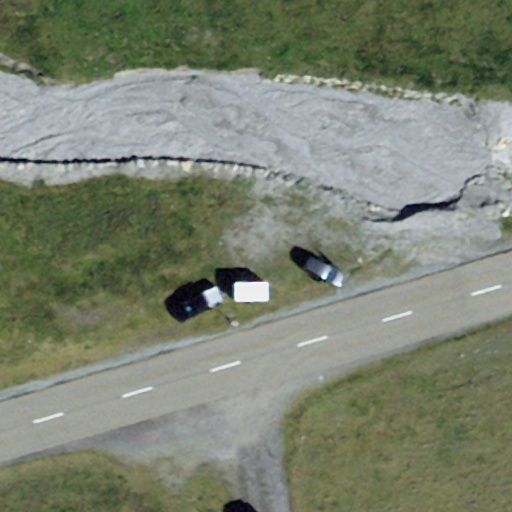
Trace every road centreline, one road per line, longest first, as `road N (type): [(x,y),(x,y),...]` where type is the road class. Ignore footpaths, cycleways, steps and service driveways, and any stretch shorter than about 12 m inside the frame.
road 1 (secondary): [(0,433),(511,283)]
road 2 (track): [(233,365),(267,511)]
